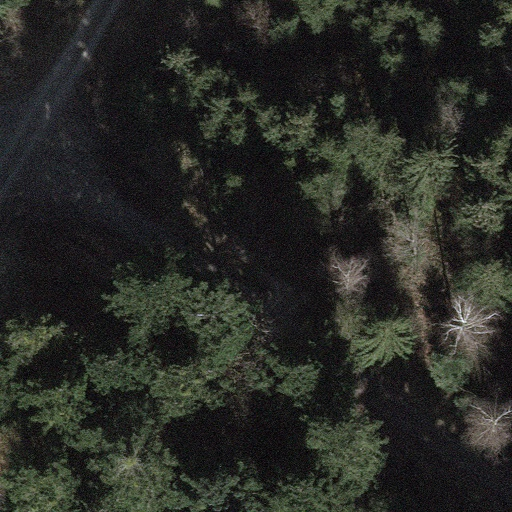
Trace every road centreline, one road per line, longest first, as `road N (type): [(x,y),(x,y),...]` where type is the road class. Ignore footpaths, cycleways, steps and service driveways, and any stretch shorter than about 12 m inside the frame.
road 1 (track): [(511,493),(218,279),(0,148)]
road 2 (track): [(0,192),(112,0)]
